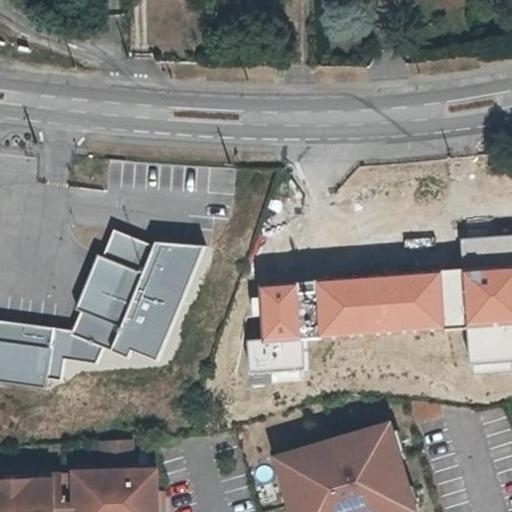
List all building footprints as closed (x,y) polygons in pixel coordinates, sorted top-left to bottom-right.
[(148,240),(110,226),(101,252),(94,251),(70,304),(77,306),(68,327),(105,342),(148,240)] [(151,234),(148,240),(105,342),(123,349),(128,341),(151,349),(197,239),(151,234)] [(291,282),(251,284),(256,342),(459,327),(455,270),(307,280),(308,291),(292,292),(291,282)] [(0,317),(0,374),(42,380),(43,372),(56,372),(60,353),(95,358),(105,342),(68,327),(0,317)] [(403,418),(283,453),(300,511),(423,511),(430,510),(403,418)] [(167,511),(166,464),(82,466),(82,511),(167,511)] [(65,511),(65,475),(0,476),(0,511),(65,511)]
